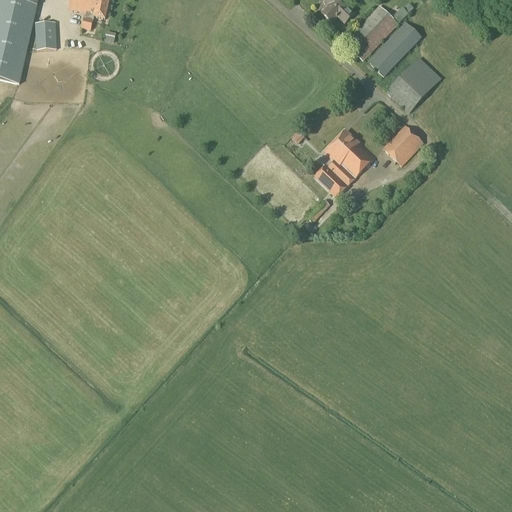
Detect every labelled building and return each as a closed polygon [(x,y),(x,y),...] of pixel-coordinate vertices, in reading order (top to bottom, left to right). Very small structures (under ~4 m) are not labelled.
[(0,0),(29,6),(37,8),(38,0),(0,0)] [(82,31),(90,33),(94,19),(105,22),(109,0),(70,0),(68,11),(86,15),(85,21),(84,21),(82,31)] [(338,20),(345,27),(355,17),(348,10),(346,12),(336,2),(337,0),(321,0),(329,8),(321,16),(332,26),(338,20)] [(344,46),(363,64),(398,27),(379,9),(344,46)] [(393,18),(400,25),(409,16),(402,9),(393,18)] [(405,24),(367,64),(384,79),(421,40),(405,24)] [(35,26),(37,53),(56,52),(55,25),(35,26)] [(113,45),(114,37),(107,35),(105,43),(113,45)] [(386,95),(409,116),(426,97),(405,76),(386,95)] [(383,152),(401,169),(423,146),(405,129),(383,152)] [(314,180),(336,201),(373,162),(358,148),(360,146),(346,133),(325,155),(337,166),(331,173),(326,168),(314,180)] [(296,145),(303,138),(298,134),(291,140),(296,145)] [(305,220),(312,227),(330,208),(323,202),(305,220)]
